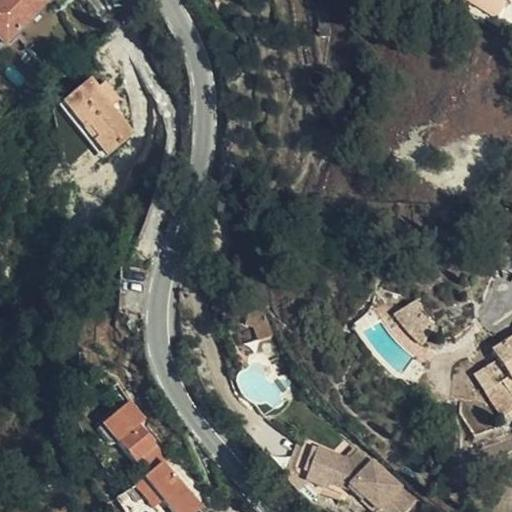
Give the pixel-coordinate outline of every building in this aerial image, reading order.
[(45,0),(0,0),(0,44),(3,47),(6,44),(47,2),(45,0)] [(494,0),(504,5),(506,0),(460,0),(455,9),(474,20),(484,0),(494,0)] [(3,47),(0,44),(0,57),(9,48),(6,44),(3,47)] [(104,98),(112,90),(104,81),(95,88),(88,79),(59,104),(106,158),(132,136),(110,110),(112,107),(104,98)] [(121,101),(112,90),(104,98),(112,107),(121,101)] [(502,246),(496,267),(511,274),(511,241),(509,248),(502,246)] [(421,348),(436,323),(416,304),(392,319),(406,335),(421,348)] [(270,340),(270,333),(264,317),(248,317),(245,330),(253,332),(259,344),(270,340)] [(502,388),(511,404),(511,343),(492,355),(496,364),(473,378),(486,398),(502,388)] [(511,415),(511,404),(502,388),(486,398),(502,421),(511,415)] [(166,461),(136,427),(115,446),(131,466),(137,461),(148,474),(132,489),(151,511),(161,502),(169,511),(196,511),(199,510),(161,467),(166,461)] [(307,478),(317,451),(304,446),(294,471),(296,477),(303,484),(326,494),(329,487),(307,478)] [(376,511),(385,511),(383,510),(354,485),(325,454),(317,451),(307,478),(329,487),(348,495),(352,489),(363,500),(365,501),(376,511)] [(383,510),(385,511),(407,511),(416,503),(359,451),(349,462),(325,454),(354,485),(383,510)] [(348,495),(363,500),(352,489),(348,495)] [(360,506),(363,500),(348,495),(360,506)]
